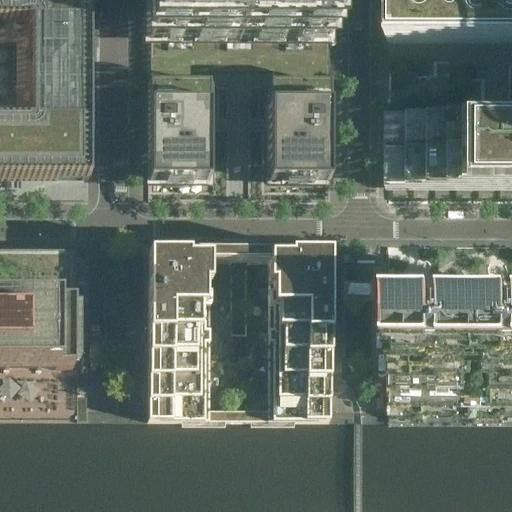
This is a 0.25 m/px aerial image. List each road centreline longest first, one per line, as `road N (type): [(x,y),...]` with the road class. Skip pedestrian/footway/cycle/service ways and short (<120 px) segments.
road 1 (residential): [(358,230),(336,264),(337,398),(379,398),(378,264)]
road 2 (residential): [(358,230),(114,229)]
road 3 (residential): [(357,0),(358,230)]
road 4 (residential): [(116,0),(114,229)]
road 5 (residential): [(511,230),(358,230)]
